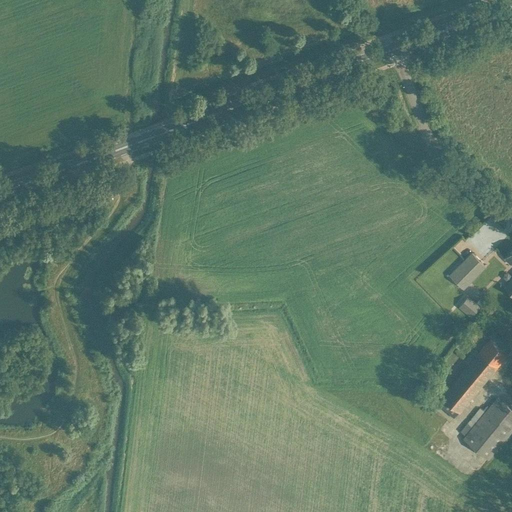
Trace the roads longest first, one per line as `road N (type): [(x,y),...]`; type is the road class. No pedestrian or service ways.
road 1 (secondary): [(0,194),(395,48)]
road 2 (unclassified): [(511,216),(434,146),(395,48)]
road 3 (secondary): [(395,48),(511,6)]
